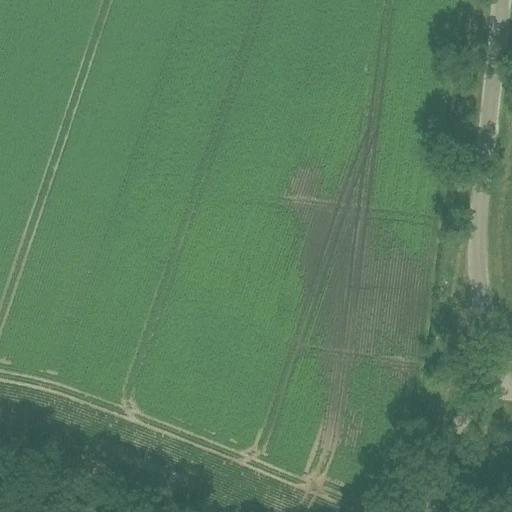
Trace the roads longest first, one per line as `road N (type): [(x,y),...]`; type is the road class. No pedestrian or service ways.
road 1 (unclassified): [(511,372),(483,311),(476,224),(501,0)]
road 2 (unclassified): [(427,511),(454,430),(511,380)]
